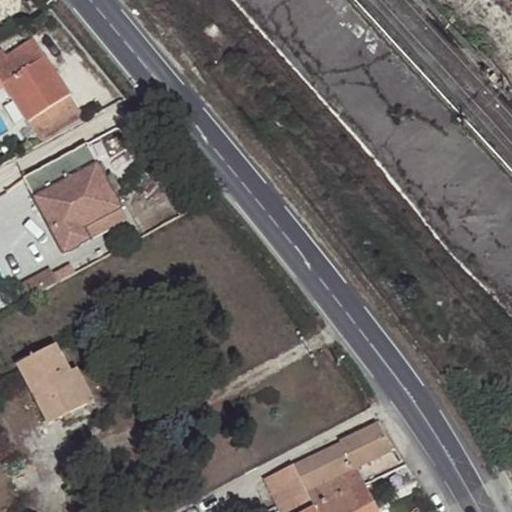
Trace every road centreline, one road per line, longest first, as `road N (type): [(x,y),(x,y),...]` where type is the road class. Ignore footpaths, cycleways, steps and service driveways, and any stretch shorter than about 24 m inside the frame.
road 1 (tertiary): [(198,110),(331,272),(468,465),(492,511)]
road 2 (unknown): [(373,331),(160,440),(118,440),(98,424)]
road 3 (unclassified): [(198,110),(118,117),(0,182)]
road 4 (tertiary): [(107,0),(198,110)]
